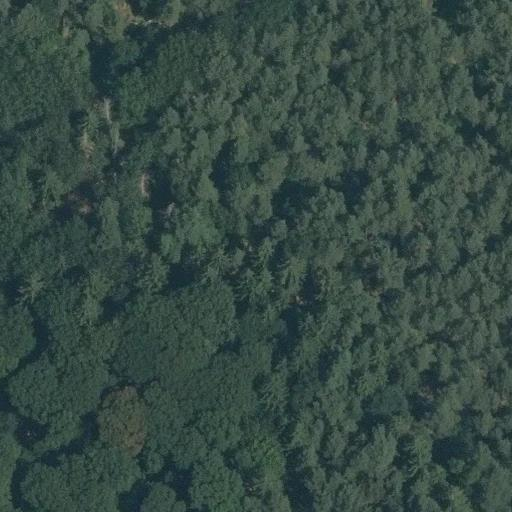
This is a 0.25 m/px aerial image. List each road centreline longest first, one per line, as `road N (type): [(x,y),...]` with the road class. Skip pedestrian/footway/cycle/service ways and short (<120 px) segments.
road 1 (track): [(0,164),(292,0)]
road 2 (track): [(423,0),(474,99),(511,144)]
